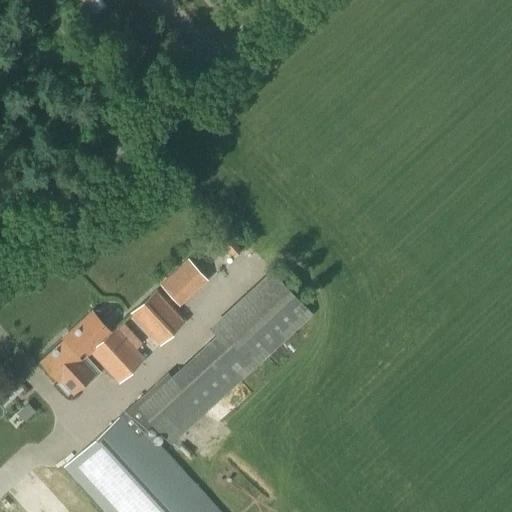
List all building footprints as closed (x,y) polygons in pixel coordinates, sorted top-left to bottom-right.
[(231,239),(223,247),(233,259),(241,251),(231,239)] [(186,258),(160,283),(177,302),(204,278),(186,258)] [(171,444),(311,315),(281,282),(270,269),(208,328),(218,339),(173,380),(167,373),(125,412),(65,467),(105,511),(217,511),(146,434),(155,426),(171,444)] [(159,345),(184,322),(155,290),(130,313),(159,345)] [(104,316),(99,311),(95,310),(92,312),(91,311),(67,333),(69,335),(39,362),(58,382),(58,381),(73,396),(96,375),(81,360),(89,352),(118,384),(144,361),(135,351),(142,345),(123,324),(117,330),(114,327),(109,332),(101,323),(104,321),(104,316)] [(22,414),(35,431),(50,419),(36,403),(22,414)] [(72,511),(44,481),(22,500),(32,511),(72,511)]
